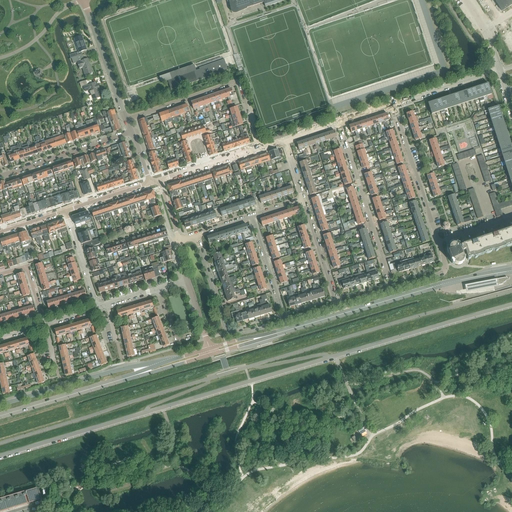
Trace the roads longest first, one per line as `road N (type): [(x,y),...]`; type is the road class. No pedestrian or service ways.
road 1 (residential): [(0,456),(511,304)]
road 2 (tertiary): [(298,327),(510,270)]
road 3 (residential): [(339,121),(392,288)]
road 4 (residential): [(285,320),(227,332),(195,234)]
road 5 (tertiary): [(147,367),(0,404)]
road 6 (residential): [(438,241),(391,104)]
road 7 (residential): [(132,131),(0,176)]
road 8 (tertiary): [(0,416),(126,377)]
road 9 (residential): [(126,119),(84,0)]
